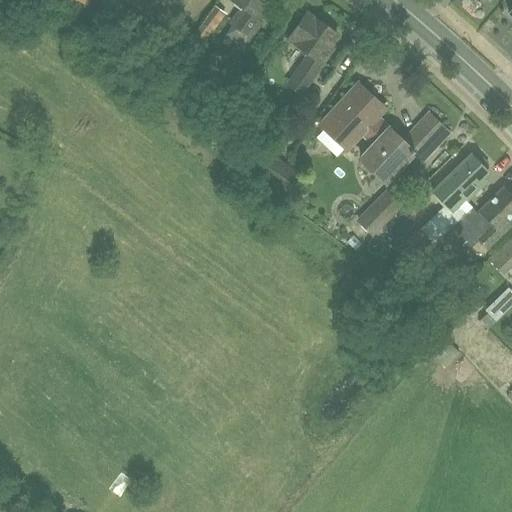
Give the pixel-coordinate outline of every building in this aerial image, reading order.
[(117,4),(128,13),(137,0),(119,0),(117,4)] [(230,0),(244,9),(224,37),(243,51),(262,25),(255,20),(265,5),(262,3),(264,0),(230,0)] [(214,5),(191,37),(201,44),(224,13),(214,5)] [(288,87),(299,95),(331,49),(328,46),(336,34),(315,20),(313,22),(305,16),(288,41),(309,56),(288,87)] [(209,58),(190,44),(174,67),(192,81),(209,58)] [(361,132),(376,116),(375,116),(383,107),(358,85),(320,127),(345,149),(361,132)] [(376,116),(361,132),(375,145),(362,160),(365,163),(362,165),(370,172),(373,170),(385,181),(390,176),(399,184),(447,132),(429,114),(411,133),(416,138),(406,149),(402,145),(404,143),(376,116)] [(262,148),(247,168),(286,195),(300,175),(262,148)] [(436,241),(439,239),(459,219),(465,213),(459,207),(486,182),(482,178),(488,173),(486,171),(488,165),(479,157),(474,158),(471,156),(433,192),(448,208),(425,230),(424,229),(408,245),(418,255),(434,239),(436,241)] [(472,225),(481,234),(477,238),(487,248),(511,224),(511,221),(509,219),(511,216),(511,197),(503,188),(479,211),(482,215),(472,225)] [(386,190),(355,223),(372,238),(402,207),(386,190)] [(411,198),(401,215),(417,225),(427,209),(411,198)] [(459,219),(439,239),(454,255),(465,244),(460,239),(470,231),(468,229),(459,219)] [(511,239),(511,240),(511,241),(509,244),(507,242),(489,260),(503,274),(511,265),(511,239)] [(433,251),(420,266),(444,287),(459,270),(452,264),(450,266),(433,251)] [(468,285),(456,297),(469,310),(481,298),(468,285)] [(511,292),(507,288),(484,310),(495,322),(511,305),(511,292)]
